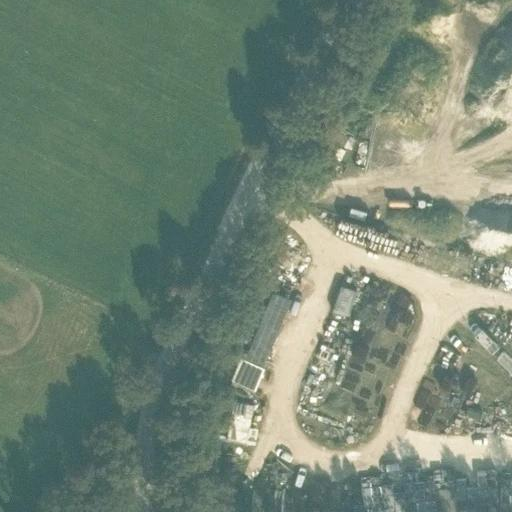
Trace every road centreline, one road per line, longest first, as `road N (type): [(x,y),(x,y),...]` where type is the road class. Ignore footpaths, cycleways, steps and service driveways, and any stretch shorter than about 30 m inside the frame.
road 1 (unclassified): [(146,511),(143,452),(175,336),(344,0)]
road 2 (track): [(28,511),(175,336)]
